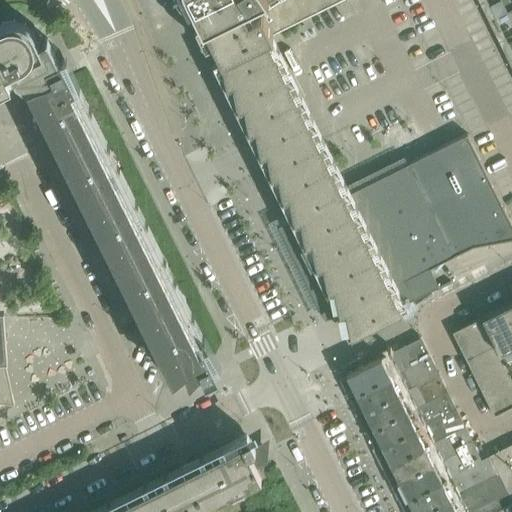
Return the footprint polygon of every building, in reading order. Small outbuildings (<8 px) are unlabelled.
[(193,0),(234,82),(279,59),(268,37),(342,0),(193,0)] [(496,18),(489,5),(483,8),(489,22),(496,18)] [(2,88),(12,83),(8,75),(13,73),(16,79),(29,89),(30,90),(34,88),(29,78),(35,75),(35,73),(35,72),(35,70),(36,69),(36,68),(38,67),(39,66),(49,65),(55,62),(58,67),(61,65),(74,90),(80,87),(67,56),(59,60),(48,37),(39,42),(34,32),(33,30),(32,27),(30,25),(28,24),(26,22),(24,21),(21,20),(19,19),(16,19),(14,18),(11,18),(9,19),(6,19),(4,20),(2,21),(0,21),(0,90),(3,88),(2,88)] [(503,32),(496,18),(489,22),(496,35),(503,32)] [(511,58),(511,50),(508,43),(502,47),(509,60),(511,58)] [(473,245),(511,237),(511,223),(467,133),(350,191),(349,190),(344,193),(318,140),(307,118),(279,59),(234,82),(263,140),(274,162),(300,215),(279,225),(323,315),(325,319),(347,308),(357,326),(439,285),(430,267),(473,245)] [(213,369),(94,131),(74,90),(61,65),(58,67),(55,62),(49,65),(39,66),(38,67),(36,68),(36,69),(35,70),(35,72),(35,73),(35,75),(29,78),(34,88),(30,90),(33,96),(42,115),(171,375),(184,368),(186,372),(184,374),(194,386),(206,375),(206,374),(205,372),(213,369)] [(511,301),(503,306),(503,307),(511,325),(511,301)] [(494,310),(484,315),(484,316),(497,343),(507,363),(511,360),(511,325),(503,307),(503,306),(494,310)] [(0,309),(0,307),(0,401),(15,403),(5,360),(8,359),(5,308),(0,309)] [(478,318),(453,331),(466,358),(497,343),(484,316),(478,319),(478,318)] [(511,511),(511,443),(481,458),(421,337),(393,351),(391,346),(388,347),(390,352),(347,374),(415,511),(511,511)] [(497,343),(466,358),(495,415),(511,406),(511,373),(507,363),(497,343)] [(191,511),(261,478),(256,467),(266,462),(266,448),(255,448),(251,439),(101,511),(191,511)]
